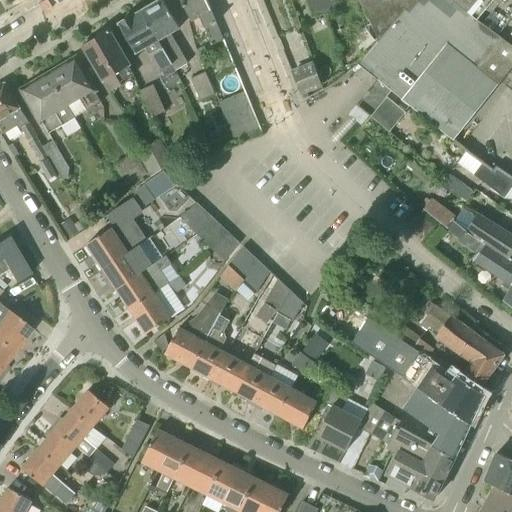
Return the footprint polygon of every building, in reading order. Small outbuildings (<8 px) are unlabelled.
[(162,0),(161,0),(141,12),(172,66),(175,72),(188,65),(170,35),(180,30),(162,0)] [(212,46),(214,45),(223,41),(205,0),(179,0),(191,22),(200,17),(212,46)] [(305,0),(313,19),(324,15),(318,0),(305,0)] [(318,0),(324,15),(337,10),(333,0),(318,0)] [(511,46),(500,37),(477,22),(494,0),(358,0),(379,41),(358,65),(382,83),(456,141),(511,68),(511,46)] [(166,78),(175,72),(172,66),(141,12),(118,26),(136,56),(146,49),(160,73),(162,72),(166,78)] [(121,84),(133,77),(129,68),(130,68),(118,47),(120,46),(119,45),(117,46),(112,38),(115,36),(111,30),(108,28),(95,35),(97,38),(88,43),(87,41),(83,44),(82,46),(111,93),(122,86),(121,84)] [(208,56),(205,47),(197,50),(201,59),(208,56)] [(77,61),(51,76),(70,110),(84,101),(90,112),(103,104),(77,61)] [(320,86),(321,86),(322,86),(313,66),(292,74),(300,95),(320,86)] [(200,101),(215,95),(205,73),(191,79),(200,101)] [(75,118),(70,110),(51,76),(24,92),(50,135),(62,128),(61,126),(75,118)] [(38,164),(48,181),(57,175),(47,160),(49,158),(43,147),(43,148),(37,139),(38,138),(29,125),(5,85),(0,87),(0,127),(4,136),(17,128),(19,131),(21,130),(41,163),(38,164)] [(165,113),(153,86),(140,92),(152,118),(165,113)] [(246,92),(219,103),(235,143),(261,133),(262,134),(263,134),(246,92)] [(370,117),(389,133),(406,113),(387,98),(370,117)] [(348,116),(358,123),(361,126),(362,126),(369,117),(370,115),(357,105),(348,116)] [(160,141),(148,147),(161,171),(173,165),(160,141)] [(43,147),(49,158),(58,174),(63,182),(68,178),(69,170),(53,142),(43,147)] [(127,187),(147,175),(135,154),(115,165),(127,187)] [(503,197),(511,185),(511,178),(496,170),(495,172),(484,163),(474,175),(503,197)] [(468,203),(475,194),(452,176),(445,185),(468,203)] [(134,199),(141,210),(155,200),(145,186),(136,191),(134,199)] [(143,214),(141,210),(134,199),(110,214),(117,225),(85,246),(103,272),(140,247),(141,246),(148,242),(133,220),(143,214)] [(424,211),(425,212),(441,224),(442,225),(442,226),(447,230),(461,240),(465,233),(466,232),(455,223),(454,222),(453,221),(456,217),(432,199),(424,211)] [(214,220),(196,203),(179,217),(186,225),(195,234),(214,220)] [(511,234),(478,214),(466,232),(465,233),(486,248),(511,261),(511,234)] [(85,219),(73,226),(71,222),(60,228),(67,240),(89,226),(85,219)] [(228,233),(219,224),(203,241),(211,249),(228,233)] [(502,286),(511,291),(511,294),(506,304),(511,308),(511,261),(486,248),(465,233),(461,240),(447,230),(447,231),(458,240),(457,241),(479,257),(476,261),(506,279),(502,286)] [(0,242),(0,275),(8,271),(15,284),(31,275),(9,238),(0,242)] [(103,272),(115,292),(153,265),(140,247),(103,272)] [(257,260),(243,247),(220,278),(235,293),(242,282),(257,260)] [(129,312),(155,294),(168,285),(169,284),(161,272),(172,265),(166,257),(142,274),(141,275),(115,292),(129,312)] [(255,295),(270,272),(257,260),(242,282),(255,295)] [(180,277),(169,284),(168,285),(174,295),(187,287),(180,277)] [(290,291),(278,280),(264,303),(255,317),(267,325),(277,311),(277,312),(290,291)] [(292,322),(304,304),(290,291),(277,312),(292,322)] [(196,318),(180,329),(179,328),(178,330),(176,327),(154,342),(165,354),(164,355),(191,369),(220,316),(229,300),(215,293),(196,318)] [(171,319),(155,294),(129,312),(145,336),(171,319)] [(451,318),(435,306),(434,306),(429,302),(422,312),(427,316),(419,326),(427,332),(429,329),(438,336),(435,340),(469,364),(459,378),(459,379),(478,391),(504,356),(451,318)] [(32,330),(7,311),(0,306),(0,341),(15,353),(32,330)] [(402,378),(416,388),(471,426),(484,396),(478,391),(459,379),(459,378),(429,359),(420,353),(393,334),(384,328),(369,318),(368,319),(356,311),(351,318),(339,335),(352,343),(352,344),(402,377),(402,378)] [(226,353),(220,350),(226,339),(224,333),(230,322),(220,316),(191,369),(212,380),(226,353)] [(420,353),(429,359),(434,350),(420,340),(421,338),(403,325),(400,329),(389,321),(384,328),(393,334),(420,353)] [(328,345),(316,335),(304,351),(317,360),(328,345)] [(0,372),(0,373),(15,353),(0,341),(0,372)] [(233,392),(248,365),(226,353),(212,380),(233,392)] [(233,392),(256,405),(271,377),(276,367),(254,354),(248,365),(233,392)] [(301,372),(309,360),(301,354),(292,366),(301,372)] [(309,378),(318,366),(309,360),(301,372),(309,378)] [(292,389),(271,377),(256,405),(278,416),(292,389)] [(431,446),(456,459),(471,426),(416,388),(401,409),(439,435),(432,445),(431,446)] [(318,403),(292,389),(278,416),(304,430),(318,403)] [(71,412),(92,430),(109,409),(89,391),(71,412)] [(348,399),(332,391),(325,403),(332,407),(316,437),(346,452),(358,429),(370,435),(382,411),(382,410),(371,403),(362,421),(342,411),(348,399)] [(444,483),(456,459),(431,446),(432,445),(398,427),(401,423),(382,411),(370,435),(401,451),(399,456),(423,468),(422,471),(444,483)] [(92,430),(71,412),(55,431),(76,449),(87,458),(99,468),(107,474),(114,465),(96,451),(97,450),(84,439),(92,430)] [(133,459),(150,426),(137,421),(122,450),(133,459)] [(157,472),(174,438),(157,430),(141,464),(157,472)] [(38,450),(59,468),(76,449),(55,431),(38,450)] [(167,494),(174,480),(190,447),(174,438),(157,472),(163,475),(156,488),(167,494)] [(206,455),(190,447),(174,480),(190,488),(206,455)] [(22,469),(58,500),(55,504),(63,511),(88,511),(92,507),(83,500),(81,501),(74,495),(76,494),(53,475),(59,468),(38,450),(22,469)] [(511,495),(511,459),(497,453),(484,483),(495,488),(495,486),(511,495)] [(206,496),(223,463),(206,455),(190,488),(206,496)] [(423,468),(399,456),(389,475),(435,500),(444,483),(422,471),(423,468)] [(81,467),(92,476),(99,468),(87,458),(80,466),(81,467)] [(206,496),(223,504),(221,508),(226,510),(226,511),(239,511),(256,479),(223,463),(206,496)] [(383,472),(377,468),(369,466),(365,476),(378,482),(383,472)] [(256,479),(239,511),(259,511),(272,487),(256,479)] [(511,511),(511,495),(495,486),(495,488),(481,511),(511,511)] [(280,511),(289,495),(272,487),(259,511),(280,511)] [(0,503),(0,511),(27,511),(33,503),(8,488),(0,503)] [(105,511),(108,508),(100,500),(92,507),(88,511),(105,511)] [(317,511),(318,510),(302,502),(297,511),(317,511)]
